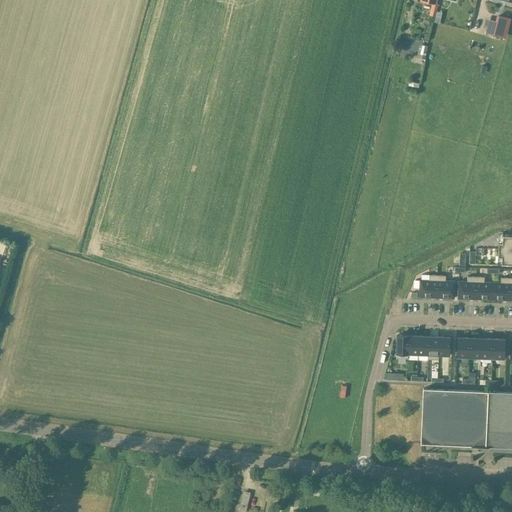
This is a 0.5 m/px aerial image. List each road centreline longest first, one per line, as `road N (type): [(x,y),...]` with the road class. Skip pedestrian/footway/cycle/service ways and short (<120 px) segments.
road 1 (tertiary): [(364,466),(313,467),(0,423)]
road 2 (residential): [(364,466),(367,402),(389,323),(511,323)]
road 3 (track): [(393,321),(410,262),(511,207)]
road 4 (tertiary): [(511,479),(364,466)]
